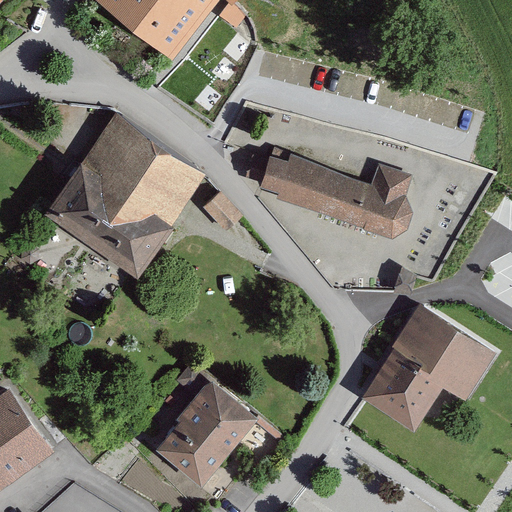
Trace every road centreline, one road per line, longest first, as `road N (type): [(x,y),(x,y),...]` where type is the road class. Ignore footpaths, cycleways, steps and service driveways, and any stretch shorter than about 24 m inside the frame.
road 1 (residential): [(104,88),(153,109),(227,175),(355,337),(349,388),(272,511)]
road 2 (track): [(328,423),(456,511)]
